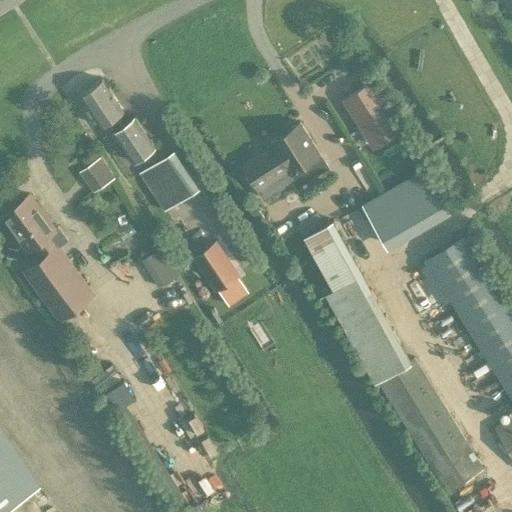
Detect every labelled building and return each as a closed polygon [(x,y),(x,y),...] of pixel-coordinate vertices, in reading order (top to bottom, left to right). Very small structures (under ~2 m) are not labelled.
[(101,124),(123,109),(103,78),(80,94),(101,124)] [(371,81),(344,98),(367,133),(394,116),(371,81)] [(106,121),(133,161),(154,146),(134,116),(122,124),(116,114),(106,121)] [(244,164),(259,189),(264,196),(293,178),(297,184),(328,165),(301,120),(273,137),(277,144),(244,164)] [(168,153),(140,171),(165,209),(192,190),(168,153)] [(101,156),(83,168),(96,187),(114,174),(101,156)] [(382,191),(362,203),(385,243),(405,231),(382,191)] [(58,246),(68,239),(58,226),(55,228),(30,194),(3,214),(28,249),(37,243),(45,254),(25,268),(60,317),(93,293),(58,246)] [(327,295),(379,378),(412,357),(331,219),(303,235),(335,290),(327,295)] [(191,255),(215,289),(216,290),(218,289),(238,275),(240,274),(240,273),(219,243),(216,238),(200,249),(191,255)] [(8,249),(7,256),(15,258),(16,250),(8,249)] [(414,356),(379,378),(432,463),(467,440),(414,356)] [(511,452),(511,415),(496,426),(511,452)] [(0,430),(0,511),(31,511),(45,503),(0,430)]
